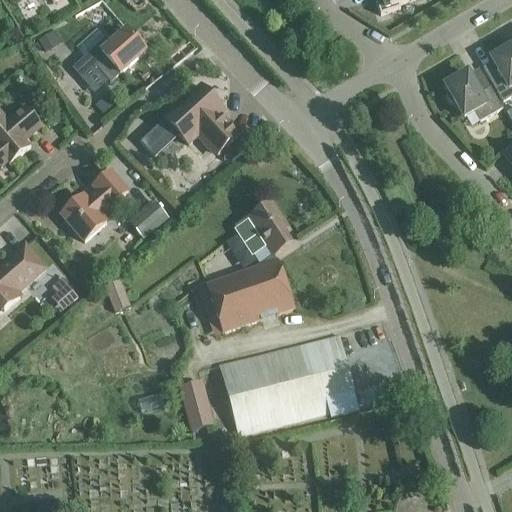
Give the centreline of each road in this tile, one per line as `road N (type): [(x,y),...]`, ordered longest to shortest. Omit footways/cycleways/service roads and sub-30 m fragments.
road 1 (tertiary): [(465,511),(355,205),(298,123)]
road 2 (residential): [(390,70),(425,128),(511,224)]
road 3 (tertiary): [(298,123),(176,0)]
road 4 (residential): [(127,117),(0,217)]
road 5 (residential): [(390,70),(509,0)]
